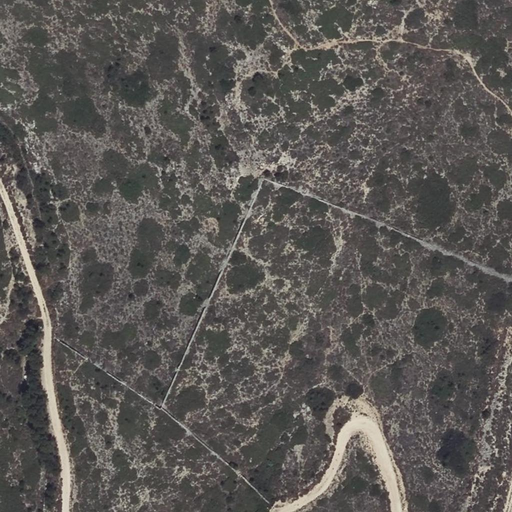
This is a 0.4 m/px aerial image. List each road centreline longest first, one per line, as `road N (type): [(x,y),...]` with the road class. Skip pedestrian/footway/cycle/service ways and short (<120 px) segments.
road 1 (track): [(0,178),(41,308),(64,511)]
road 2 (track): [(286,511),(330,476),(344,428),(357,414),(367,418),(396,511)]
